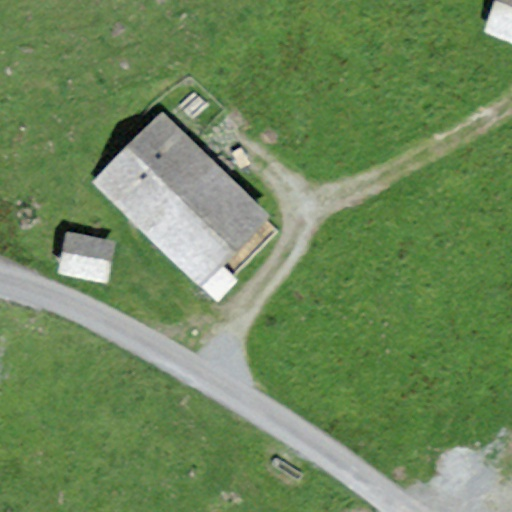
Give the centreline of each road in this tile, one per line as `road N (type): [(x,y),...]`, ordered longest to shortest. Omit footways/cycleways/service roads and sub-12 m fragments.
road 1 (residential): [(0,281),(74,306),(202,377),(403,511)]
road 2 (track): [(511,102),(454,146),(316,223),(202,377)]
